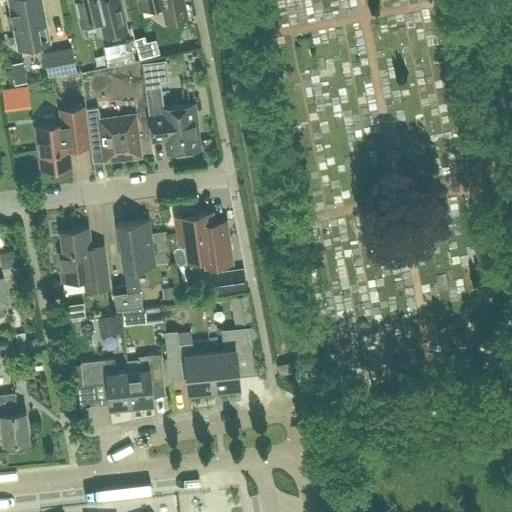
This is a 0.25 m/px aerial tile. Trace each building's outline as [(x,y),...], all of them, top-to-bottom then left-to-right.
[(49,40),(41,0),(7,0),(17,47),(49,40)] [(103,35),(126,29),(120,2),(119,0),(73,0),(80,25),(99,20),(103,35)] [(137,0),(140,8),(161,2),(165,21),(186,17),(182,0),(137,0)] [(75,68),(70,47),(57,49),(59,59),(45,62),(47,74),(75,68)] [(199,147),(193,103),(163,107),(159,79),(168,78),(165,58),(141,61),(144,81),(151,139),(165,137),(167,151),(199,147)] [(32,83),(32,65),(14,65),(14,83),(32,83)] [(60,122),(35,125),(40,168),(70,164),(68,147),(88,144),(83,105),(59,108),(60,122)] [(102,141),(103,154),(116,152),(117,158),(139,155),(134,113),(99,118),(97,106),(85,107),(90,143),(102,141)] [(194,208),(192,206),(183,208),(181,210),(182,214),(175,214),(178,235),(185,241),(187,258),(204,256),(205,265),(230,262),(224,219),(206,222),(205,211),(194,212),(194,208)] [(154,262),(148,218),(116,222),(122,267),(123,266),(125,284),(113,285),(116,309),(142,306),(139,282),(138,282),(137,272),(139,272),(140,271),(142,271),(143,269),(143,268),(144,267),(144,266),(144,263),(154,262)] [(103,244),(90,245),(87,226),(59,229),(62,250),(58,251),(61,279),(83,276),(85,288),(108,285),(103,244)] [(224,297),(248,296),(247,280),(223,281),(224,297)] [(90,320),(89,301),(67,302),(69,322),(90,320)] [(120,312),(96,315),(99,335),(122,331),(120,312)] [(235,351),(251,349),(246,325),(221,328),(223,348),(209,349),(213,387),(239,384),(235,351)] [(187,390),(213,387),(209,349),(193,351),(192,341),(178,342),(176,329),(164,330),(167,358),(184,356),(187,390)] [(126,368),(127,368),(130,403),(133,403),(134,407),(151,405),(150,401),(153,401),(150,377),(162,376),(159,352),(137,354),(137,358),(125,359),(126,368)] [(113,357),(80,360),(83,383),(106,381),(108,406),(130,403),(127,368),(126,368),(114,370),(113,357)] [(290,361),(276,363),(278,373),(292,371),(290,361)] [(0,420),(2,441),(28,439),(25,412),(16,413),(14,393),(0,394),(0,420)]
